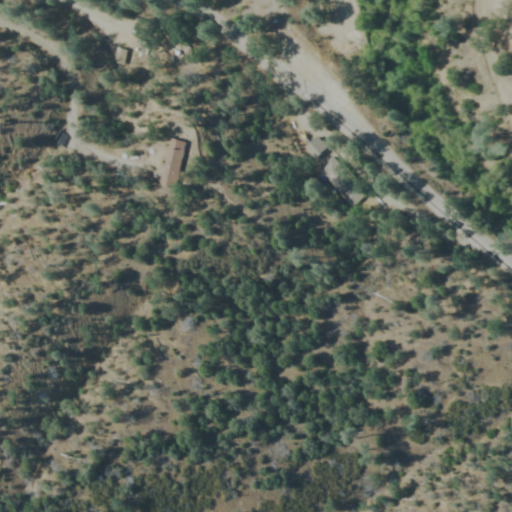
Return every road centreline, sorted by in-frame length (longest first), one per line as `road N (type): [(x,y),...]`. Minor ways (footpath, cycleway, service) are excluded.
road 1 (secondary): [(511,260),(280,68),(176,0)]
road 2 (track): [(374,103),(511,103)]
